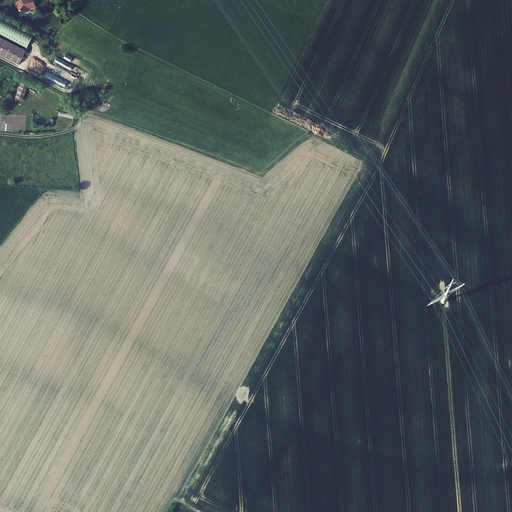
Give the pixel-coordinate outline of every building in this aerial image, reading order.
[(1,14),(0,16),(0,30),(28,44),(34,30),(1,14)] [(0,31),(0,48),(22,59),(28,46),(0,31)] [(71,74),(55,66),(52,71),(68,80),(71,74)] [(37,80),(30,77),(23,94),(30,97),(37,80)] [(67,82),(59,79),(56,85),(64,88),(67,82)]
